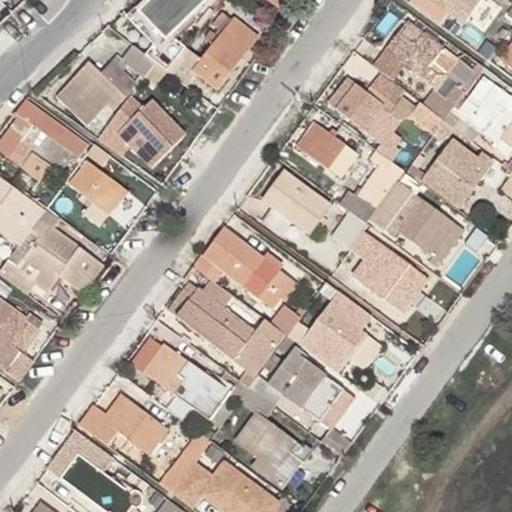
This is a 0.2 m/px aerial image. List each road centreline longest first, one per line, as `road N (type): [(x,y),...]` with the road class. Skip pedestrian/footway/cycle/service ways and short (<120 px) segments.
road 1 (unclassified): [(0,477),(340,0)]
road 2 (unclassified): [(511,266),(333,511)]
